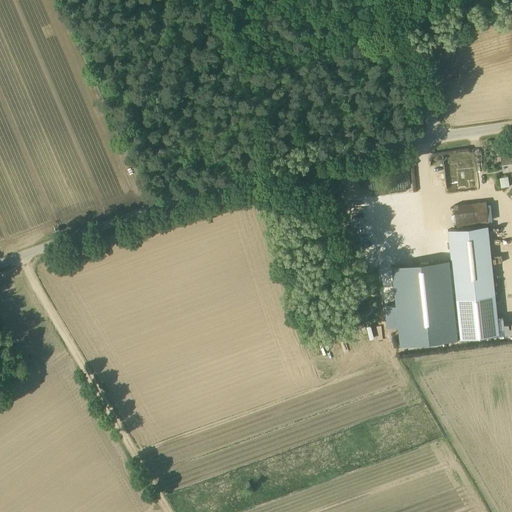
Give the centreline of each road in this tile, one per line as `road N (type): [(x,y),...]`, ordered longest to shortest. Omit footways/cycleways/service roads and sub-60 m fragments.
road 1 (unclassified): [(511,123),(262,162),(0,261)]
road 2 (track): [(166,511),(16,255)]
road 3 (track): [(388,0),(435,134)]
